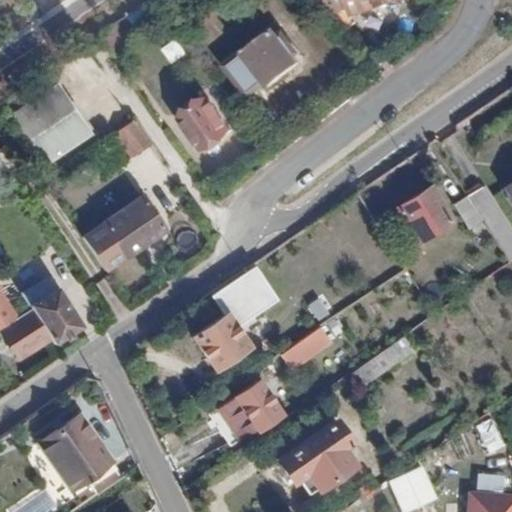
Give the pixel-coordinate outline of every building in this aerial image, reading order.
[(378,7),(376,0),(319,0),(329,13),(348,7),(350,14),(378,7)] [(128,20),(137,32),(165,12),(157,1),(128,20)] [(128,20),(99,40),(118,60),(131,37),(137,32),(128,20)] [(273,32),(230,67),(251,94),(265,83),(270,88),(299,63),(273,32)] [(57,85),(7,118),(38,164),(87,130),(57,85)] [(209,104),(183,122),(203,152),(230,134),(209,104)] [(128,156),(151,141),(133,114),(110,129),(128,156)] [(511,180),(502,188),(511,202),(511,180)] [(396,213),(418,246),(433,237),(436,241),(442,237),(440,232),(451,224),(429,190),(396,213)] [(472,209),(464,196),(454,203),(470,225),(479,219),(472,209)] [(162,231),(141,199),(82,238),(103,270),(162,231)] [(479,219),(493,240),(508,230),(487,199),(472,209),(479,219)] [(22,297),(56,281),(43,253),(9,269),(22,297)] [(259,259),(229,279),(241,297),(271,277),(259,259)] [(29,309),(49,340),(52,344),(80,327),(54,289),(27,305),(29,309)] [(0,327),(13,319),(0,299),(0,327)] [(13,319),(0,327),(0,335),(18,362),(49,340),(29,309),(13,319)] [(191,339),(213,370),(246,347),(224,316),(191,339)] [(326,341),(318,329),(309,334),(268,363),(276,375),(326,341)] [(359,385),(410,351),(399,335),(349,369),(359,385)] [(217,410),(237,439),(276,414),(255,385),(217,410)] [(180,405),(187,415),(203,405),(196,394),(180,405)] [(81,483),(92,498),(119,479),(76,415),(33,444),(66,493),(81,483)] [(486,455),(501,448),(488,417),(473,424),(486,455)] [(297,485),(305,496),(351,466),(340,450),(347,445),(332,422),(277,460),(295,486),(297,485)] [(398,511),(402,511),(433,499),(418,464),(384,478),(398,511)] [(479,495),(467,494),(467,506),(492,508),(504,508),(503,511),(511,511),(511,500),(504,500),(504,496),(505,476),(480,475),(479,495)] [(358,498),(376,486),(371,480),(364,485),(363,483),(353,490),(358,498)]
